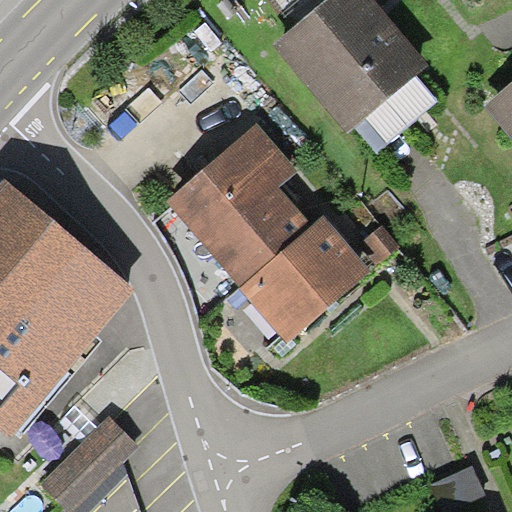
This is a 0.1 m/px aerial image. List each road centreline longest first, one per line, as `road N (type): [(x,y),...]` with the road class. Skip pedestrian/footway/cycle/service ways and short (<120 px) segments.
road 1 (residential): [(0,114),(73,174),(126,244),(152,289),(215,471)]
road 2 (residential): [(215,471),(511,345)]
road 3 (secondary): [(92,0),(0,90)]
